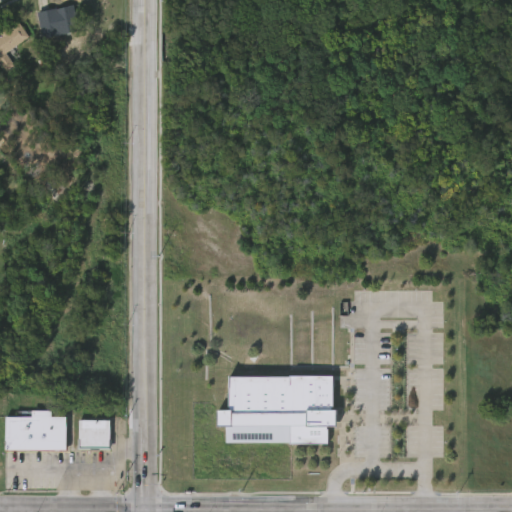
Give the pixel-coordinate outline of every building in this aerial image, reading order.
[(71,4),(75,25),(56,30),(55,27),(52,28),(52,31),(38,34),(34,17),(48,13),(50,19),(54,18),(53,13),(58,12),(57,9),(71,4)] [(17,22),(27,37),(4,53),(12,65),(4,71),(0,64),(0,30),(4,28),(5,30),(17,22)] [(329,377),(330,443),(303,441),(273,441),(226,440),(227,378),(329,377)] [(48,411),(47,416),(62,417),(62,439),(64,439),(64,453),(1,452),(1,417),(13,417),(13,411),(48,411)] [(106,421),(107,450),(74,450),(75,421),(106,421)]
